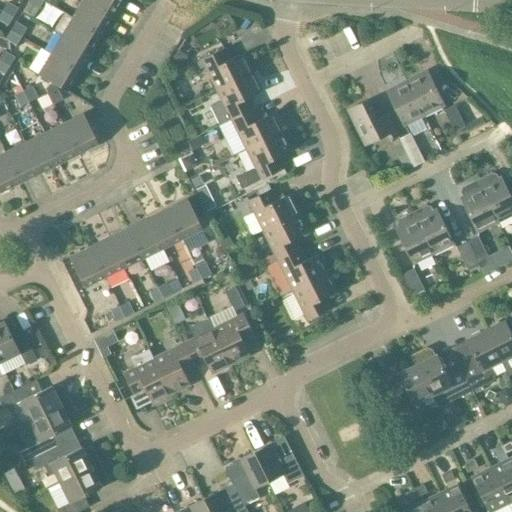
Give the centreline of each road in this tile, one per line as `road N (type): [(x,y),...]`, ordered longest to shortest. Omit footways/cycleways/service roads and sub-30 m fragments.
road 1 (residential): [(280,392),(140,460),(41,266)]
road 2 (residential): [(20,223),(122,173),(131,150),(113,102),(166,7)]
road 3 (residential): [(342,211),(329,182),(331,141),(284,38),(289,0)]
road 4 (residential): [(346,495),(511,412)]
road 5 (residential): [(342,211),(495,133)]
road 6 (residential): [(280,392),(384,333),(393,319)]
road 7 (residential): [(393,319),(416,320),(511,272)]
road 8 (residential): [(346,495),(280,392)]
road 9 (residential): [(393,319),(342,211)]
